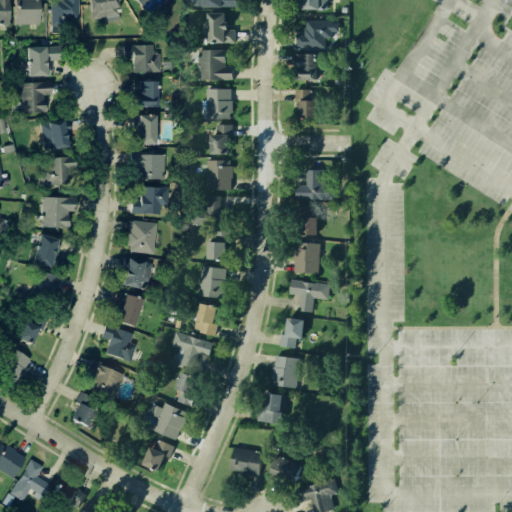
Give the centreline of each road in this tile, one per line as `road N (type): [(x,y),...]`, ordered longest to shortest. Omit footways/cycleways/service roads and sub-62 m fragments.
road 1 (residential): [(177,511),(226,405),(256,300),(267,0)]
road 2 (residential): [(25,419),(59,366),(95,255),(102,155),(93,99)]
road 3 (residential): [(0,403),(141,490),(208,511)]
